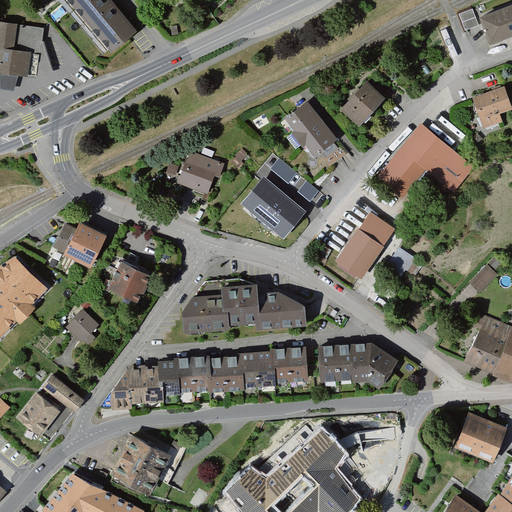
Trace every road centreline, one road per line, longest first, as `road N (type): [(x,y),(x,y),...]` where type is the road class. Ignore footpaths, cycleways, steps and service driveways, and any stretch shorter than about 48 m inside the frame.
road 1 (residential): [(75,441),(135,421),(418,400)]
road 2 (residential): [(453,19),(470,64),(413,109),(290,265)]
road 3 (residential): [(128,352),(351,333),(374,321)]
road 4 (secondary): [(175,60),(306,0)]
road 5 (tertiary): [(203,243),(80,190)]
road 6 (residential): [(128,352),(196,265),(203,243)]
road 7 (secondary): [(65,112),(175,60)]
road 8 (tertiary): [(470,393),(374,321)]
